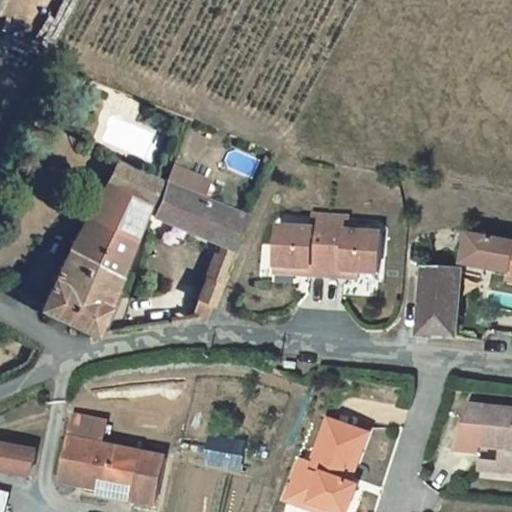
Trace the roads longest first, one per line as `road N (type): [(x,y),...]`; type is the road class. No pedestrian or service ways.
road 1 (residential): [(73,358),(163,336),(246,334),(439,358)]
road 2 (residential): [(388,511),(439,358)]
